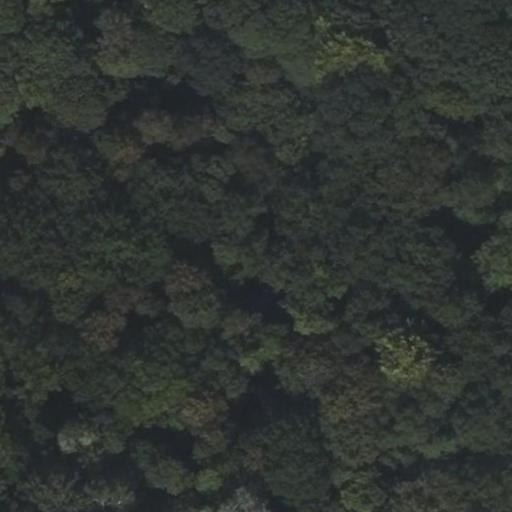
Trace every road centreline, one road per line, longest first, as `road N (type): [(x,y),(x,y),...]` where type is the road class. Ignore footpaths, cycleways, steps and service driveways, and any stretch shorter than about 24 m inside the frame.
road 1 (track): [(0,510),(295,487),(511,414)]
road 2 (track): [(337,0),(511,237)]
